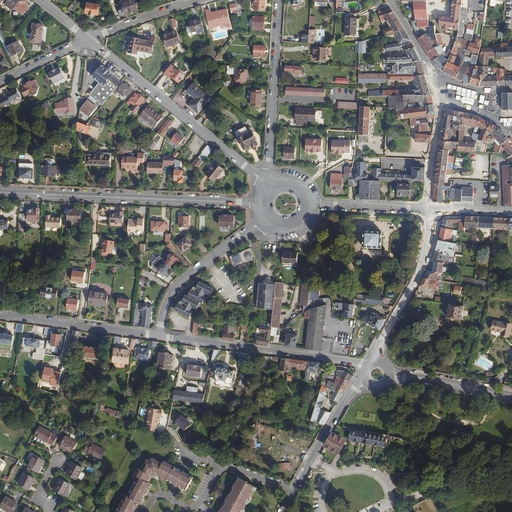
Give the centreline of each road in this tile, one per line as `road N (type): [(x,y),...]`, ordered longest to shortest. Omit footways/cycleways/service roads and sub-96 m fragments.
road 1 (tertiary): [(0,192),(264,203)]
road 2 (tertiary): [(87,40),(271,188)]
road 3 (secondary): [(365,367),(159,335)]
road 4 (residential): [(278,0),(269,159),(277,185)]
road 5 (residential): [(266,214),(178,284),(164,304),(159,335)]
road 6 (secondary): [(159,335),(0,314)]
road 7 (tertiary): [(426,209),(419,273),(378,349)]
road 8 (tertiary): [(201,0),(87,40)]
